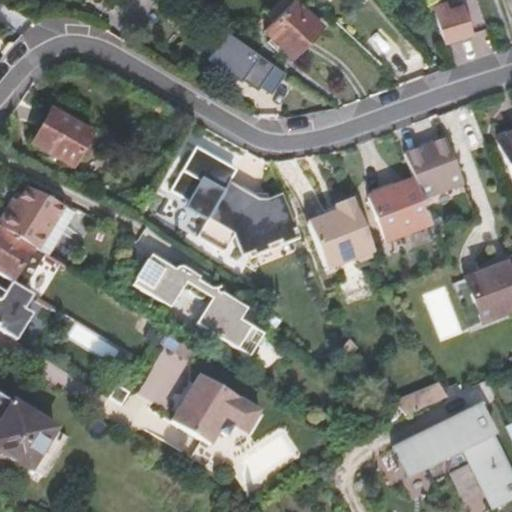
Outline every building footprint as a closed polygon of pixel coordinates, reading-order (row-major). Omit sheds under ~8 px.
[(279,0),(265,15),(273,23),(293,2),(290,0),(279,0)] [(458,0),(433,7),(444,43),(473,35),(463,0),(458,0)] [(470,0),(474,31),(486,30),(482,0),(470,0)] [(293,2),(273,23),(265,32),(291,57),(318,27),(293,2)] [(271,95),(288,70),(228,28),(210,52),(271,95)] [(88,133),(50,112),(32,146),(71,166),(88,133)] [(511,132),(497,139),(511,174),(511,132)] [(461,185),(444,140),(403,155),(413,180),(421,201),(461,185)] [(385,242),(430,225),(421,201),(413,180),(368,197),(385,242)] [(296,232),(281,197),(265,203),(253,199),(227,185),(222,194),(291,234),(296,232)] [(7,212),(0,222),(0,228),(45,256),(48,258),(62,235),(75,213),(26,188),(18,203),(11,214),(7,212)] [(291,234),(222,194),(197,238),(224,253),(234,235),(241,253),(291,234)] [(14,200),(7,212),(11,214),(18,203),(14,200)] [(363,262),(376,257),(353,200),(336,208),(338,215),(330,218),(329,216),(308,224),(326,271),(356,260),(358,262),(363,262)] [(0,332),(14,342),(31,316),(23,310),(32,297),(23,291),(45,256),(0,228),(0,332)] [(80,246),(62,235),(48,258),(66,269),(80,246)] [(150,256),(132,286),(170,308),(185,282),(191,286),(189,290),(190,293),(197,298),(202,299),(204,295),(211,299),(195,324),(242,353),(255,331),(238,320),(245,309),(220,294),(215,293),(215,289),(211,290),(196,281),(198,278),(181,268),(177,267),(176,268),(174,271),(150,256)] [(511,262),(466,279),(482,323),(511,312),(511,262)] [(168,331),(141,315),(132,329),(159,346),(161,342),(168,331)] [(198,350),(168,331),(161,342),(191,361),(198,350)] [(475,355),(463,359),(467,371),(480,366),(475,355)] [(259,414),(200,377),(185,400),(188,401),(183,410),(180,408),(170,424),(194,439),(184,456),(212,473),(223,456),(210,448),(219,434),(226,438),(232,429),(237,430),(251,428),(259,414)] [(425,409),(442,401),(435,385),(418,393),(425,409)] [(393,404),(405,417),(425,409),(418,393),(393,404)] [(0,396),(0,452),(29,470),(56,427),(12,400),(10,403),(0,396)] [(511,454),(507,443),(495,449),(504,466),(511,461),(511,454)]
